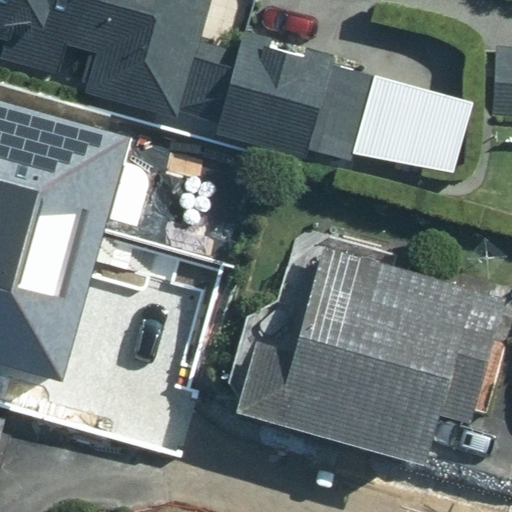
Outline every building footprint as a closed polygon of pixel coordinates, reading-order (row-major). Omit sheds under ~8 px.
[(360,73),(228,35),(223,53),(185,43),(197,0),(0,0),(0,64),(334,161),(360,73)] [(511,50),(500,49),(493,103),(511,104),(511,50)] [(463,106),(363,77),(340,157),(440,186),(463,106)] [(0,376),(67,396),(144,142),(0,98),(0,376)] [(281,356),(242,344),(220,420),(403,474),(421,413),(459,424),(495,303),(313,249),(281,356)]
